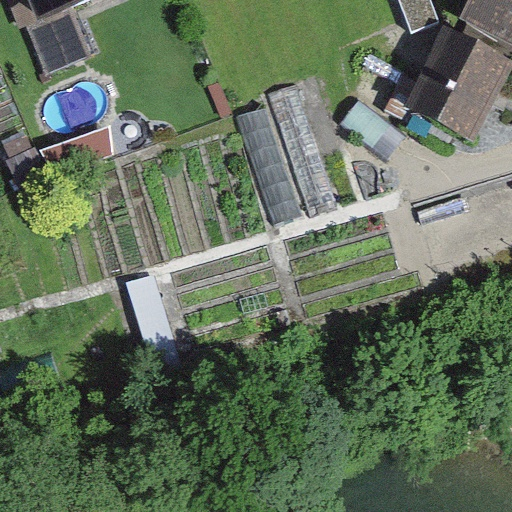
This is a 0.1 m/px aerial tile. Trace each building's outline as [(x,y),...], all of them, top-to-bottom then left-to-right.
[(161,0),(7,0),(43,92),(104,68),(88,29),(161,0)] [(448,0),(405,0),(424,43),(461,27),(448,0)] [(511,0),(494,0),(484,24),(511,37),(511,0)] [(511,55),(463,37),(431,118),(511,149),(511,55)] [(312,81),(249,94),(256,131),(267,129),(280,196),(333,186),(312,81)]
